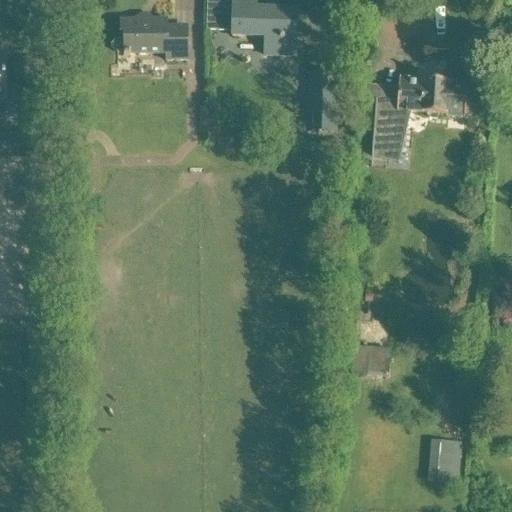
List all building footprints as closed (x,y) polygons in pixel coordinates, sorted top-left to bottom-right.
[(231,0),(231,38),(263,39),(263,57),(295,58),(296,12),(256,11),(256,0),(231,0)] [(342,6),(341,36),(350,36),(351,7),(342,6)] [(165,35),(165,21),(142,21),(138,17),(133,22),(119,22),(119,36),(108,47),(115,55),(122,55),(122,57),(164,57),(164,63),(186,63),(185,35),(165,35)] [(208,17),(207,33),(210,33),(227,33),(227,17),(210,17),(208,17)] [(308,133),(338,136),(343,80),(313,77),(308,133)] [(359,124),(374,125),(371,158),(398,165),(410,115),(463,119),(466,85),(399,80),(397,105),(361,102),(359,124)] [(90,188),(91,155),(77,154),(77,188),(90,188)] [(352,349),(350,377),(388,379),(390,352),(352,349)] [(460,444),(430,442),(427,484),(457,486),(460,444)]
